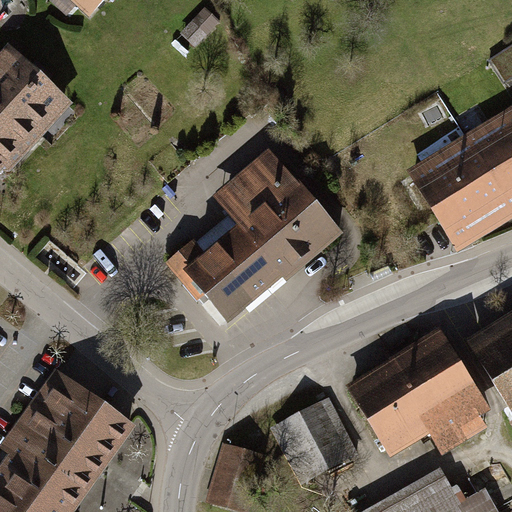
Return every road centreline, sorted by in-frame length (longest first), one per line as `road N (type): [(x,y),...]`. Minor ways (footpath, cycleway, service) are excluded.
road 1 (tertiary): [(201,431),(232,394),(277,362),(511,257)]
road 2 (tertiary): [(0,262),(201,431)]
